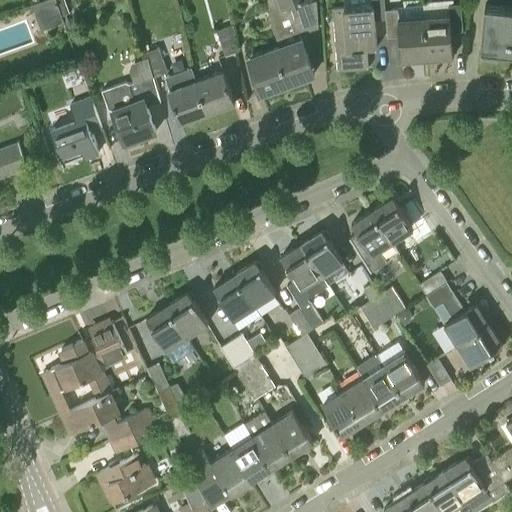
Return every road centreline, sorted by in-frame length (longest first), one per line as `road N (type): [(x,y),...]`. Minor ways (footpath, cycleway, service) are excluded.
road 1 (residential): [(0,328),(397,153)]
road 2 (residential): [(383,99),(183,155),(0,227)]
road 3 (residential): [(511,379),(302,511)]
road 4 (residential): [(397,153),(511,310)]
road 5 (residential): [(511,97),(383,99)]
